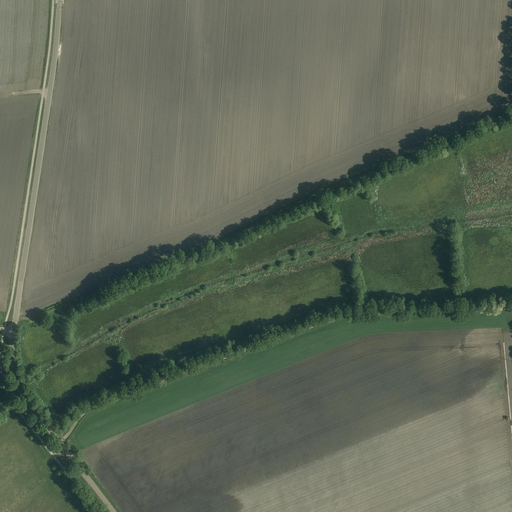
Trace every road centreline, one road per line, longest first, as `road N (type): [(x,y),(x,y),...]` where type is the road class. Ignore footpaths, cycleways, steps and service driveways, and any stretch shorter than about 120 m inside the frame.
road 1 (track): [(14,319),(39,317),(222,242),(511,110)]
road 2 (track): [(54,457),(88,408),(341,314),(511,303)]
road 3 (tertiary): [(13,332),(59,0)]
road 4 (tertiary): [(112,511),(19,388),(13,332)]
